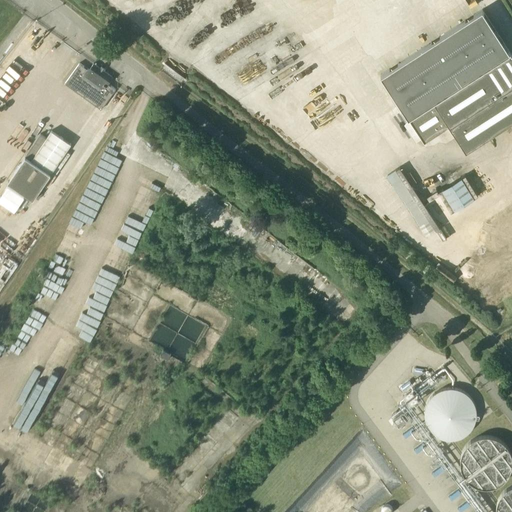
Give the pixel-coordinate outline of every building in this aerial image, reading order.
[(511,121),(511,55),(509,52),(482,9),(380,75),(408,117),(425,143),(450,127),(466,152),(511,121)] [(107,83),(112,77),(94,64),(89,70),(87,69),(79,63),(65,83),(101,109),(116,89),(107,83)] [(106,129),(94,125),(88,144),(100,148),(106,129)] [(40,134),(8,181),(33,199),(70,144),(51,131),(46,138),(40,134)] [(387,174),(418,228),(429,221),(434,230),(438,228),(402,166),(387,174)] [(464,175),(441,189),(454,210),(477,197),(464,175)] [(0,201),(14,211),(23,197),(7,186),(0,196),(0,201)] [(260,508),(264,511),(273,511),(276,509),(280,511),(287,504),(296,492),(294,490),(307,476),(296,466),(260,508)] [(52,501),(54,497),(48,493),(45,498),(52,501)]
